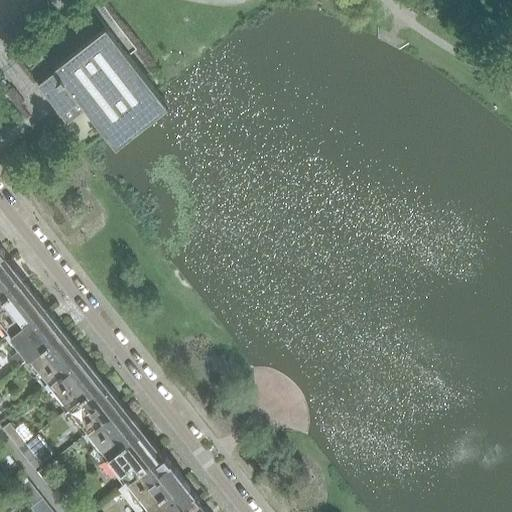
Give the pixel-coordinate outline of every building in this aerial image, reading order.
[(85,108),(105,133),(116,147),(168,106),(106,27),(54,68),(56,71),(37,85),(66,123),(85,108)] [(5,256),(0,260),(0,300),(23,282),(5,256)] [(0,300),(0,318),(11,332),(43,307),(24,283),(23,282),(0,300)] [(17,367),(30,356),(62,332),(43,307),(11,332),(22,347),(10,357),(17,367)] [(62,332),(30,356),(50,382),(82,357),(62,332)] [(50,382),(69,406),(101,381),(82,357),(50,382)] [(69,406),(89,431),(120,406),(101,381),(69,406)] [(89,431),(108,455),(139,430),(120,406),(89,431)] [(17,448),(24,443),(8,423),(1,428),(17,448)] [(108,455),(128,481),(160,456),(139,430),(108,455)] [(24,443),(17,448),(33,469),(40,463),(24,443)] [(15,467),(7,455),(0,459),(0,460),(8,472),(15,467)] [(105,477),(116,468),(107,456),(95,465),(105,477)] [(136,511),(138,511),(147,505),(182,479),(174,469),(170,469),(168,471),(166,468),(169,464),(164,457),(161,458),(160,456),(128,481),(118,488),(136,511)] [(55,497),(62,491),(46,472),(40,477),(55,497)] [(14,484),(18,489),(28,481),(24,476),(14,484)] [(182,479),(147,505),(152,511),(188,511),(198,504),(197,503),(199,501),(194,494),(190,497),(187,493),(189,492),(188,488),(182,479)] [(40,498),(28,481),(18,489),(31,505),(40,498)] [(62,491),(55,497),(67,511),(75,511),(78,511),(62,491)] [(34,511),(51,511),(40,498),(31,505),(29,506),(34,511)]
